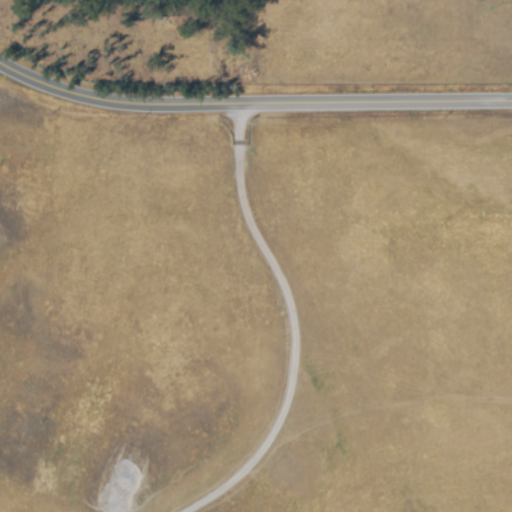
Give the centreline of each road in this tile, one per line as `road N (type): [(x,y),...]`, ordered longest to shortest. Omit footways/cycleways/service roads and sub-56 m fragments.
road 1 (tertiary): [(511,104),(144,113),(56,94),(0,63)]
road 2 (residential): [(243,108),(246,200),(289,287),(293,363),(284,410),(263,447),(235,479),(180,511)]
